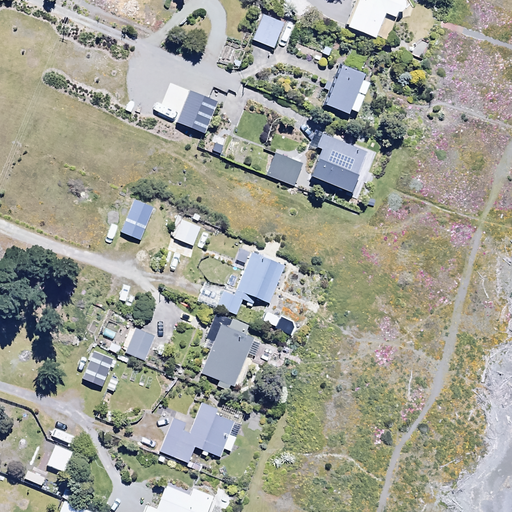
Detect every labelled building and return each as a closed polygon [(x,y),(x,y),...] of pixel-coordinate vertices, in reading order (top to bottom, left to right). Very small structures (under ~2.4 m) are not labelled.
[(406,0),(361,0),(349,31),(375,42),(386,16),(398,21),(406,0)] [(284,25),(263,17),(254,41),(274,49),(284,25)] [(365,77),(342,68),(326,108),(349,117),(351,113),(358,116),(370,86),(362,83),(365,77)] [(236,126),(220,120),(211,143),(226,149),(236,126)] [(367,155),(329,141),(314,181),(352,195),(367,155)] [(312,171),(277,156),(269,175),(305,190),(312,171)] [(201,228),(179,220),(172,239),(193,247),(201,228)] [(284,268),(252,255),(239,289),(227,284),(224,291),(205,284),(198,303),(236,318),(243,300),(254,305),(256,299),(270,305),(284,268)] [(249,355),(256,358),(261,346),(253,343),(254,340),(241,335),(244,326),(225,318),(203,375),(236,388),(249,355)] [(155,338),(137,331),(127,354),(145,362),(155,338)] [(219,411),(203,405),(191,435),(183,432),(186,425),(175,420),(162,453),(189,463),(195,448),(221,458),(224,450),(231,453),(236,438),(230,436),(235,423),(216,416),(219,411)] [(191,498),(167,489),(158,511),(147,507),(144,511),(209,511),(215,500),(194,491),(191,498)] [(87,511),(64,502),(60,511),(87,511)]
